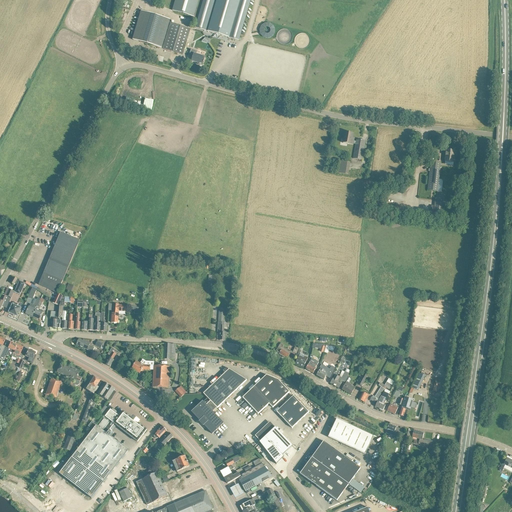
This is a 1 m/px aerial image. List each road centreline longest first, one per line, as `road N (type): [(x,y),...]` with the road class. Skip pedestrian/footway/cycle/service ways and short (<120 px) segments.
road 1 (primary): [(457,511),(496,224),(504,0)]
road 2 (unclassified): [(511,452),(361,408),(259,351),(64,335),(55,346)]
road 3 (unclassified): [(511,138),(334,116),(117,65)]
road 4 (unclassified): [(0,286),(117,65)]
road 5 (tertiary): [(234,511),(190,442),(156,408),(55,346)]
